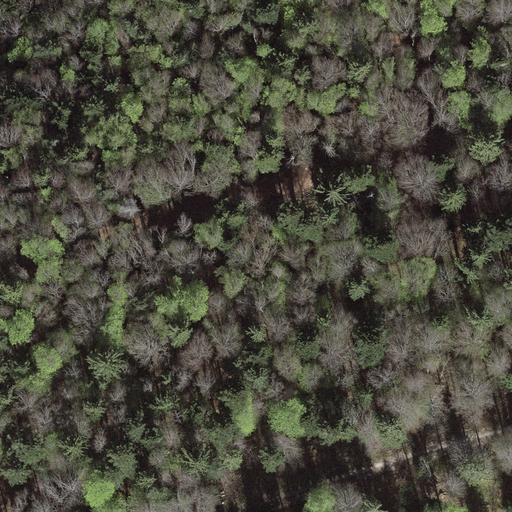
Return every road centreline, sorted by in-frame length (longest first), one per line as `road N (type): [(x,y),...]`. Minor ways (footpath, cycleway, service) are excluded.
road 1 (track): [(0,286),(49,257),(182,211),(511,126)]
road 2 (track): [(511,430),(250,511)]
